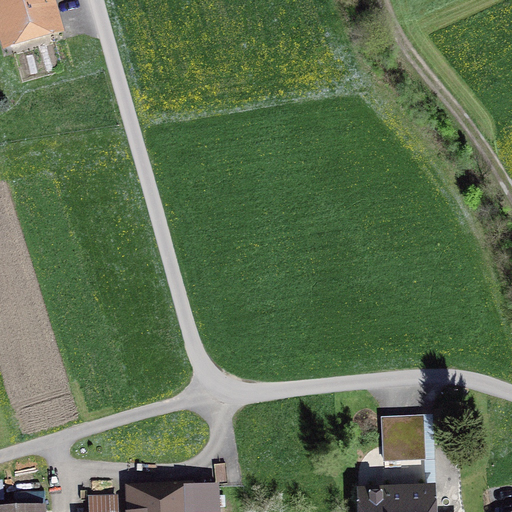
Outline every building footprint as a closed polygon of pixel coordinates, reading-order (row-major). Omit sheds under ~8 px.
[(52,27),(43,0),(0,0),(0,5),(10,40),(52,27)] [(399,488),(434,487),(431,414),(382,416),(384,465),(398,465),(399,488)] [(217,511),(217,487),(192,488),(192,483),(138,485),(138,511),(217,511)] [(367,490),(367,511),(443,511),(444,510),(436,510),(435,511),(426,511),(426,488),(367,490)] [(91,500),(91,511),(116,511),(116,499),(91,500)]
